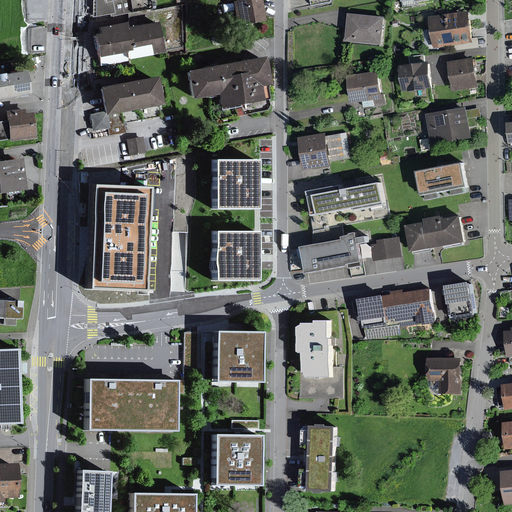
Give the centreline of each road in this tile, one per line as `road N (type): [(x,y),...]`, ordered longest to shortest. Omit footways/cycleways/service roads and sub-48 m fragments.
road 1 (primary): [(66,0),(54,325)]
road 2 (residential): [(277,0),(282,295)]
road 3 (residential): [(495,265),(492,0)]
road 4 (residential): [(54,325),(161,319),(282,295)]
road 5 (residential): [(282,295),(279,511)]
road 6 (residential): [(282,295),(495,265)]
road 7 (residential): [(471,461),(495,265)]
road 8 (primary): [(54,325),(43,511)]
